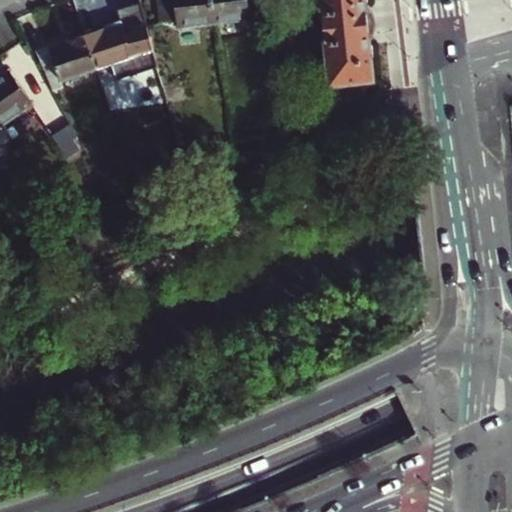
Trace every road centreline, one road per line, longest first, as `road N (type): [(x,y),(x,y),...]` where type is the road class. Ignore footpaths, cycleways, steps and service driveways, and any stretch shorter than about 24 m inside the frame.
road 1 (trunk): [(427,355),(243,438),(42,511)]
road 2 (trunk): [(511,345),(330,436),(139,511)]
road 3 (trunk): [(203,511),(511,370)]
road 4 (primary): [(438,27),(431,91),(450,278)]
road 5 (primary): [(460,120),(486,267),(488,344)]
road 6 (primary): [(319,511),(479,441)]
road 7 (primary): [(460,120),(496,189),(511,280)]
